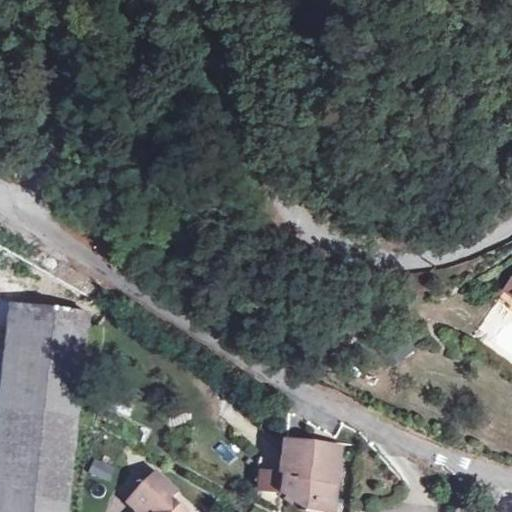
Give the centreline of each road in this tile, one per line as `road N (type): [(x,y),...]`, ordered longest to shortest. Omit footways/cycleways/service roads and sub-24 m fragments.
road 1 (unclassified): [(0,203),(236,354),(389,429),(511,474)]
road 2 (track): [(511,226),(442,257),(410,260),(329,241),(296,218),(259,143),(212,0)]
road 3 (track): [(57,0),(58,110),(25,218)]
